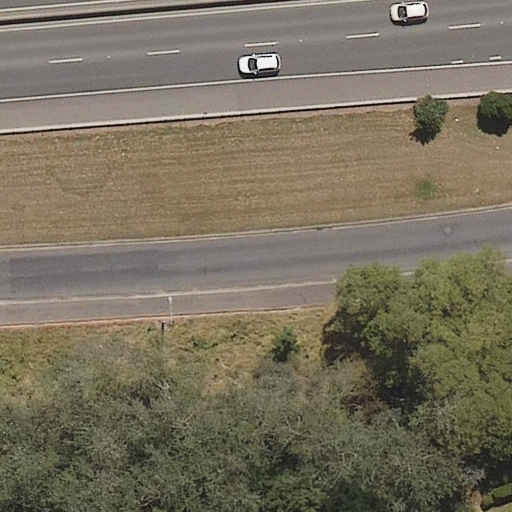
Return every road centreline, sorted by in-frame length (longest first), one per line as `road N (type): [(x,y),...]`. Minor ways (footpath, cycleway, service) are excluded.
road 1 (motorway): [(511,18),(0,64)]
road 2 (secondary): [(511,230),(273,257),(0,273)]
